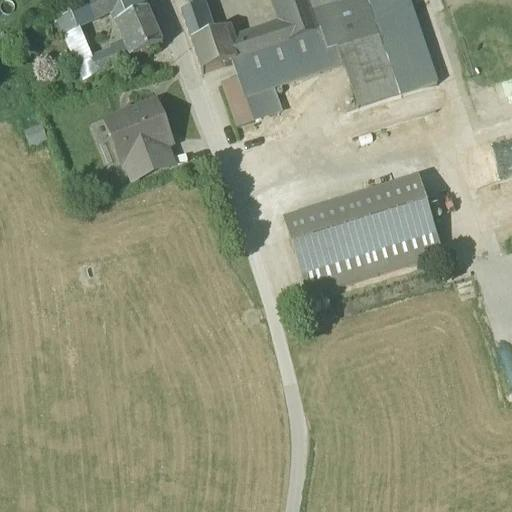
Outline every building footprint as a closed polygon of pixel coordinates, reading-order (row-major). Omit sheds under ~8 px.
[(99,0),(97,1),(69,13),(77,29),(111,12),(118,26),(151,13),(145,0),(99,0)] [(202,0),(184,0),(190,13),(190,14),(198,11),(205,8),(202,0)] [(282,29),(230,47),(236,64),(232,66),(237,81),(244,102),(341,68),(354,110),(438,82),(410,0),(269,0),(279,25),(280,25),(282,29)] [(51,5),(32,13),(38,26),(57,18),(51,5)] [(226,33),(215,37),(212,28),(205,31),(198,11),(190,14),(190,13),(182,16),(202,76),(232,66),(236,64),(230,47),(226,33)] [(77,29),(69,13),(57,18),(85,82),(133,62),(126,46),(91,60),(77,29)] [(151,13),(118,26),(126,46),(133,62),(162,49),(148,15),(151,14),(151,13)] [(244,102),(237,81),(216,88),(231,132),(252,125),(244,102)] [(498,86),(474,93),(479,109),(503,102),(498,86)] [(154,108),(108,126),(122,165),(128,163),(140,158),(143,166),(164,157),(162,150),(167,148),(159,129),(162,128),(154,108)] [(511,146),(470,158),(477,188),(511,179),(511,146)] [(143,166),(140,158),(128,163),(136,183),(169,170),(164,157),(143,166)] [(419,182),(284,224),(308,301),(443,259),(419,182)]
